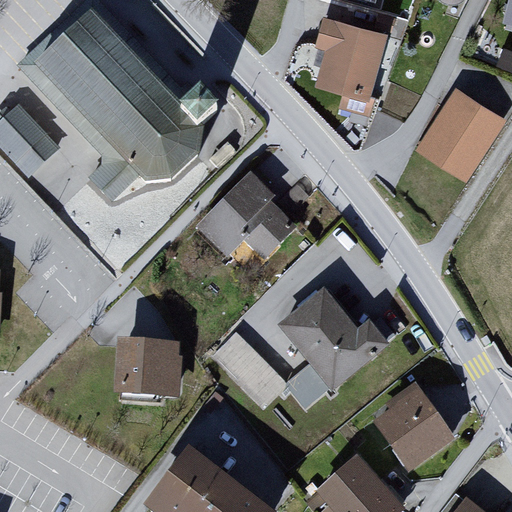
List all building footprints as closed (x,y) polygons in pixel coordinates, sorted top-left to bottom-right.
[(470,0),(429,0),(435,7),(452,12),(469,6),(470,0)] [(511,0),(502,0),(496,24),(511,27),(511,0)] [(374,29),(387,31),(390,19),(377,16),(374,29)] [(168,111),(82,19),(17,82),(124,189),(158,189),(183,163),(185,132),(202,118),(183,100),(168,111)] [(335,43),(327,85),(375,94),(387,31),(374,29),(324,19),(320,40),(335,43)] [(499,61),(511,65),(511,50),(504,48),(499,61)] [(473,176),(503,122),(451,94),(422,147),(473,176)] [(15,111),(0,124),(0,143),(29,174),(53,151),(15,111)] [(289,233),(242,185),(194,231),(222,260),(239,243),(259,262),(289,233)] [(276,331),(324,391),(380,347),(359,321),(344,333),(317,298),(276,331)] [(122,392),(174,391),(173,339),(121,340),(122,392)] [(235,341),(215,362),(259,404),(279,384),(235,341)] [(447,437),(417,392),(372,423),(402,468),(447,437)] [(146,504),(158,511),(269,511),(180,453),(146,504)] [(328,511),(388,511),(346,464),(312,493),(328,511)]
